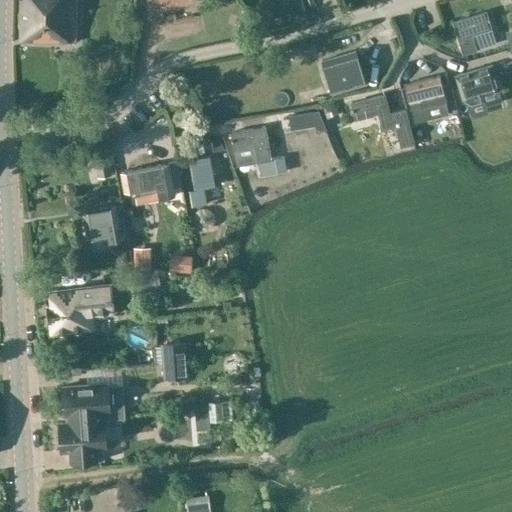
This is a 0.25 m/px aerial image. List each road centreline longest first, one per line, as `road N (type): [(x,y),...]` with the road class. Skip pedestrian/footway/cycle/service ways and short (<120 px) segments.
road 1 (residential): [(414,0),(181,60),(96,116),(1,129)]
road 2 (tertiary): [(23,511),(1,129)]
